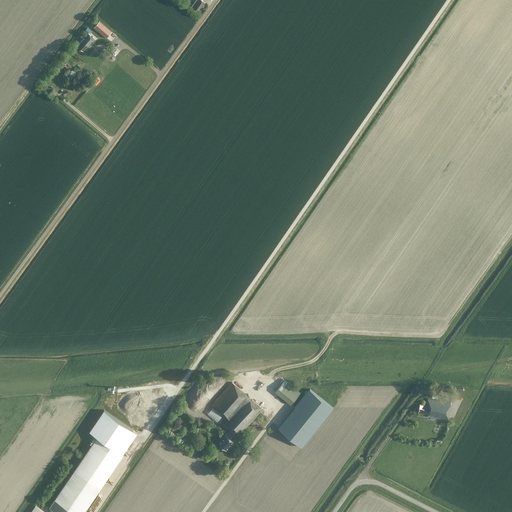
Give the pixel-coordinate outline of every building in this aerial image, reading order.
[(205,3),(201,0),(192,0),(190,4),(193,6),(193,7),(198,11),(202,6),(202,7),(205,3)] [(100,21),(94,28),(107,38),(112,32),(100,21)] [(96,40),(88,33),(77,46),(83,51),(88,46),(88,47),(92,43),(92,44),(96,40)] [(56,86),(60,81),(62,83),(65,79),(59,74),(52,83),(56,86)] [(275,392),(290,405),(301,392),(285,380),(275,392)] [(237,435),(238,433),(240,432),(241,433),(263,409),(249,397),(250,396),(249,395),(248,396),(232,382),(211,406),(227,420),(224,424),(231,430),(237,435)] [(310,389),(278,428),(302,447),(333,408),(310,389)] [(429,416),(448,420),(451,402),(428,399),(426,405),(420,404),(419,412),(429,414),(429,416)] [(83,511),(137,433),(104,411),(90,431),(95,435),(90,443),(93,445),(50,507),(57,511),(83,511)] [(237,435),(231,430),(227,436),(227,435),(219,444),(226,450),(227,451),(234,442),(232,440),(237,435)]
